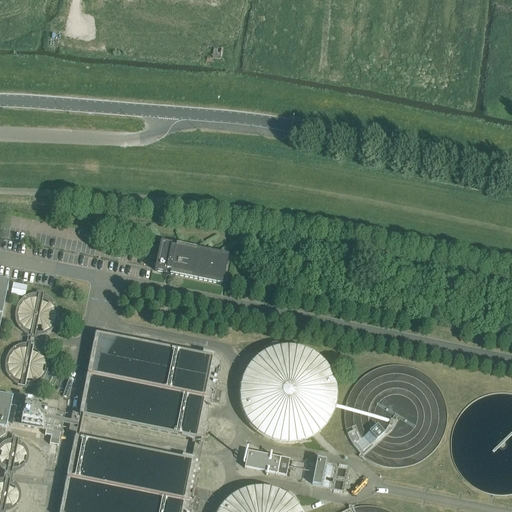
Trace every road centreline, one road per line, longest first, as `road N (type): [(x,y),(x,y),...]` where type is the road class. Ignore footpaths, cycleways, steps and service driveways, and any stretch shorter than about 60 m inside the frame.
road 1 (tertiary): [(511,170),(278,123),(163,113)]
road 2 (unclassified): [(0,135),(138,140),(156,131),(163,113)]
road 3 (tertiary): [(0,100),(163,113)]
